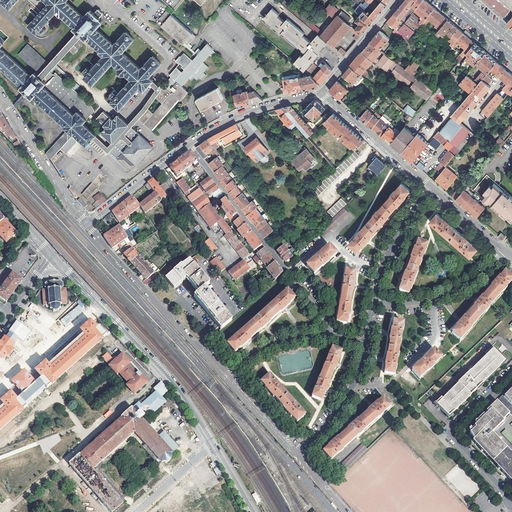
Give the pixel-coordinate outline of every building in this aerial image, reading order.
[(3,0),(2,2),(10,10),(18,0),(27,0),(41,12),(28,26),(37,34),(39,32),(43,27),(56,13),(60,16),(61,15),(75,28),(84,17),(66,1),(67,0),(3,0)] [(180,0),(173,9),(169,13),(171,15),(183,2),(184,0),(194,0),(201,6),(206,0),(180,0)] [(283,0),(281,3),(309,27),(312,24),(283,0)] [(368,6),(370,4),(366,0),(363,4),(361,2),(354,10),(360,16),(364,11),(368,6)] [(417,9),(423,0),(406,0),(403,3),(398,10),(394,14),(402,21),(405,24),(407,21),(403,18),(413,6),(417,9)] [(422,24),(435,8),(433,6),(425,0),(423,0),(417,9),(415,11),(423,17),(420,22),(421,23),(420,24),(421,25),(422,24)] [(511,11),(510,5),(504,0),(481,0),(500,17),(502,17),(505,17),(511,11)] [(360,17),(371,26),(380,14),(388,5),(382,1),(377,7),(374,11),(370,16),(364,11),(360,16),(360,17)] [(370,4),(368,6),(374,11),(377,7),(372,2),(370,4)] [(324,11),(332,18),(338,10),(330,3),(324,11)] [(294,62),(304,71),(318,54),(318,53),(327,42),(318,34),(311,42),(302,35),(304,33),(287,18),(284,22),(277,16),(279,14),(272,8),(264,18),(281,33),(282,32),(305,52),(301,56),(299,55),(294,62)] [(435,35),(448,19),(441,14),(435,8),(422,24),(425,26),(430,20),(436,25),(435,26),(437,28),(433,33),(435,35)] [(193,50),(190,48),(187,46),(185,43),(183,45),(189,50),(191,52),(196,56),(192,60),(186,55),(184,53),(177,61),(180,63),(183,66),(181,67),(184,69),(183,71),(175,80),(173,77),(164,86),(161,84),(159,86),(156,84),(153,81),(154,80),(149,77),(161,64),(153,56),(141,69),(123,52),(134,39),(126,32),(114,45),(97,29),(103,22),(100,19),(100,18),(99,18),(103,14),(100,12),(98,10),(94,14),(94,13),(93,14),(90,11),(84,17),(75,28),(73,29),(78,33),(48,67),(47,68),(39,77),(35,73),(32,76),(10,56),(1,48),(4,44),(0,40),(0,65),(1,67),(3,68),(1,70),(3,71),(4,70),(23,86),(21,88),(28,94),(33,99),(34,97),(65,125),(64,126),(68,130),(46,154),(50,160),(60,148),(66,153),(77,141),(72,136),(74,133),(88,145),(90,143),(94,139),(106,150),(109,152),(110,151),(118,159),(131,171),(153,147),(131,127),(135,123),(139,119),(152,130),(179,99),(181,101),(188,92),(182,86),(189,79),(191,81),(194,78),(197,81),(199,78),(202,80),(206,75),(204,73),(209,68),(203,63),(210,55),(213,58),(217,54),(213,51),(214,51),(207,44),(200,51),(198,49),(195,52),(193,50)] [(157,23),(159,24),(169,13),(167,10),(157,22),(157,23)] [(342,11),(338,16),(347,23),(351,19),(342,11)] [(171,15),(169,13),(159,24),(173,37),(183,45),(185,43),(186,42),(193,34),(171,15)] [(402,21),(394,14),(392,16),(391,18),(399,24),(402,21)] [(420,20),(413,14),(407,21),(405,24),(415,32),(420,26),(417,23),(420,20)] [(347,23),(338,16),(323,33),(312,24),(309,27),(318,34),(327,42),(328,43),(334,48),(350,29),(356,35),(354,38),(358,41),(362,36),(355,30),(354,30),(354,29),(352,27),(347,23)] [(355,30),(362,36),(367,30),(371,26),(360,17),(356,21),(360,25),(356,29),(355,28),(354,29),(354,30),(355,30)] [(399,24),(391,18),(389,20),(386,24),(387,25),(389,23),(396,28),(399,24)] [(446,34),(454,25),(452,23),(449,20),(448,19),(435,35),(430,39),(435,43),(431,48),(433,49),(442,39),(443,37),(446,34)] [(399,24),(396,28),(399,31),(402,34),(409,39),(415,32),(405,24),(402,21),(399,24)] [(448,38),(449,39),(458,28),(454,25),(446,34),(448,36),(448,37),(448,38)] [(452,46),(463,33),(462,32),(458,28),(449,39),(452,42),(451,43),(451,45),(452,46)] [(375,36),(370,42),(380,50),(390,39),(380,31),(375,36)] [(467,53),(475,43),(471,39),(466,35),(463,33),(452,46),(449,49),(455,55),(458,51),(456,49),(455,50),(453,48),(457,43),(459,45),(458,46),(462,48),(462,47),(464,49),(455,60),(458,63),(467,53)] [(318,53),(318,54),(328,43),(327,42),(318,53)] [(405,69),(385,53),(380,60),(377,57),(382,51),(380,50),(370,42),(367,46),(350,65),(363,76),(366,78),(370,73),(366,70),(373,61),(374,61),(388,71),(390,68),(394,70),(392,72),(408,84),(412,80),(414,81),(411,86),(428,99),(435,91),(412,74),(405,69)] [(475,66),(476,64),(486,52),(475,43),(467,53),(468,56),(462,62),(461,65),(464,67),(469,61),(475,66)] [(48,63),(28,44),(19,54),(40,72),(46,66),(47,67),(49,66),(47,64),(48,63)] [(491,70),(497,62),(486,52),(476,64),(484,70),(474,82),(467,75),(459,84),(471,93),(482,80),(486,75),(491,70)] [(420,65),(413,59),(405,69),(412,74),(420,65)] [(323,67),(313,78),(321,84),(325,79),(331,72),(333,70),(323,61),(320,64),(323,67)] [(510,91),(511,88),(511,74),(497,62),(491,70),(507,84),(504,87),(510,91)] [(314,63),(306,72),(310,75),(310,76),(318,67),(314,63)] [(363,76),(350,65),(346,70),(343,74),(352,82),(356,85),(363,76)] [(284,93),(284,94),(303,90),(301,78),(300,74),(282,77),(284,85),(281,86),(280,86),(280,88),(284,93)] [(301,78),(303,90),(318,87),(321,84),(313,78),(310,76),(310,75),(301,78)] [(492,79),(486,75),(482,80),(488,85),(492,79)] [(453,114),(461,122),(490,87),(488,85),(482,80),(471,93),(453,114)] [(348,90),(338,81),(329,90),(331,91),(340,99),(348,90)] [(438,87),(442,90),(447,84),(443,81),(438,87)] [(197,99),(203,109),(214,103),(224,98),(218,87),(197,99)] [(248,91),(234,95),(238,108),(252,104),(248,93),(248,91)] [(261,98),(255,91),(248,93),(252,104),(263,100),(261,98)] [(28,94),(25,92),(14,105),(16,108),(28,94)] [(504,98),(497,93),(482,111),(488,117),(504,98)] [(314,120),(325,108),(317,100),(314,101),(304,111),(314,120)] [(293,119),(298,114),(291,106),(283,108),(293,119)] [(293,119),(283,108),(275,110),(281,117),(289,126),(295,121),(293,119)] [(0,123),(8,136),(11,134),(13,138),(16,136),(0,109),(0,123)] [(368,109),(360,117),(363,120),(367,123),(374,115),(374,114),(368,109)] [(357,149),(365,141),(356,133),(341,120),(333,113),(332,114),(327,119),(325,121),(330,126),(329,127),(337,134),(338,133),(346,139),(345,141),(353,148),(354,147),(357,149)] [(295,121),(302,129),(307,124),(298,114),(293,119),(295,121)] [(439,161),(447,167),(474,134),(461,122),(453,114),(434,137),(449,149),(439,161)] [(374,115),(367,123),(369,124),(373,128),(380,120),(374,115)] [(380,120),(373,128),(377,131),(382,136),(389,127),(392,124),(382,116),(380,120)] [(246,123),(243,125),(249,135),(257,130),(249,118),(245,120),(246,123)] [(242,134),(237,123),(234,125),(208,139),(214,147),(215,148),(218,146),(216,141),(218,140),(219,141),(223,139),(225,142),(242,134)] [(309,137),(312,134),(318,128),(315,126),(311,129),(307,124),(302,129),(309,137)] [(389,127),(382,136),(386,139),(387,138),(392,142),(398,135),(393,131),(393,129),(391,127),(389,127)] [(398,135),(392,142),(391,143),(396,148),(401,153),(415,136),(404,127),(398,135)] [(415,136),(401,153),(407,157),(412,162),(428,143),(417,133),(415,136)] [(309,137),(336,169),(339,166),(312,134),(309,137)] [(268,153),(257,138),(244,147),(256,162),(268,153)] [(94,139),(90,143),(102,154),(106,150),(94,139)] [(214,147),(208,139),(203,143),(197,147),(197,148),(204,158),(208,155),(207,152),(214,147)] [(313,165),(310,162),(314,159),(305,148),(302,152),(303,154),(298,158),(297,157),(293,161),(300,170),(304,167),(306,170),(313,165)] [(312,192),(317,198),(360,157),(355,151),(312,192)] [(199,169),(202,167),(190,152),(184,156),(178,161),(185,170),(195,163),(199,169)] [(220,154),(209,163),(212,166),(215,171),(223,165),(220,161),(223,158),(220,154)] [(379,174),(386,166),(381,162),(377,157),(370,165),(379,174)] [(177,176),(185,170),(178,161),(170,167),(177,176)] [(419,162),(416,166),(421,171),(425,166),(419,162)] [(223,165),(215,171),(214,171),(217,174),(221,179),(228,174),(229,173),(224,166),(225,165),(224,164),(223,165)] [(457,176),(447,167),(436,180),(441,184),(447,189),(457,176)] [(228,174),(221,179),(223,182),(225,185),(233,180),(228,174)] [(464,182),(468,185),(474,178),(470,175),(464,182)] [(487,175),(474,190),(499,212),(511,223),(511,221),(511,197),(510,196),(510,195),(487,175)] [(200,190),(202,192),(214,183),(212,180),(210,177),(200,184),(203,188),(200,190)] [(202,192),(200,190),(200,189),(191,195),(188,191),(190,189),(182,179),(177,183),(189,199),(199,212),(211,203),(204,194),(202,192)] [(233,180),(225,185),(227,188),(230,191),(238,185),(233,179),(233,180)] [(148,183),(161,200),(166,196),(153,180),(148,183)] [(152,195),(139,206),(140,207),(145,214),(161,200),(148,183),(145,186),(152,195)] [(209,196),(219,189),(216,186),(214,183),(202,192),(204,194),(206,192),(209,196)] [(403,199),(411,190),(402,183),(350,243),(358,250),(366,242),(367,243),(368,241),(369,239),(368,239),(383,222),(384,223),(386,221),(387,220),(386,219),(401,202),(402,203),(403,201),(404,200),(403,199)] [(96,189),(91,185),(85,192),(82,195),(87,200),(96,189)] [(238,185),(230,191),(232,194),(235,198),(242,193),(237,187),(238,186),(238,185)] [(462,192),(456,200),(468,210),(477,218),(485,208),(464,189),(462,192)] [(456,200),(462,192),(459,190),(457,190),(452,196),(456,200)] [(218,200),(224,196),(221,192),(215,197),(218,200)] [(242,193),(235,198),(239,203),(243,208),(250,202),(242,192),(242,193)] [(92,205),(96,209),(107,201),(100,193),(93,198),(96,202),(92,205)] [(121,205),(130,216),(140,207),(139,206),(132,196),(127,200),(121,205)] [(221,208),(224,211),(231,206),(228,201),(226,198),(221,202),(223,205),(222,206),(222,207),(221,208)] [(76,201),(84,209),(87,206),(79,199),(76,201)] [(341,199),(328,212),(333,218),(347,205),(341,199)] [(250,202),(243,208),(245,212),(248,214),(257,207),(253,200),(250,202)] [(227,234),(232,230),(211,203),(199,212),(211,227),(212,228),(212,227),(217,222),(227,234)] [(117,208),(112,212),(120,223),(130,216),(121,205),(117,208)] [(225,216),(230,222),(234,219),(233,217),(237,213),(234,209),(231,206),(224,211),(226,215),(225,216)] [(257,207),(248,214),(250,218),(253,222),(262,215),(257,209),(258,208),(257,207)] [(350,212),(345,207),(321,231),(325,236),(350,212)] [(262,215),(253,222),(255,223),(256,226),(265,219),(268,216),(266,213),(262,215)] [(438,213),(431,221),(471,257),(478,249),(469,241),(470,240),(468,239),(467,238),(449,224),(450,223),(449,222),(447,220),(446,221),(438,213)] [(239,230),(246,225),(242,220),(240,218),(233,223),(239,230)] [(4,219),(0,223),(0,236),(6,244),(17,233),(4,219)] [(125,225),(128,230),(136,224),(133,219),(125,225)] [(265,219),(256,226),(257,227),(259,229),(268,223),(265,219)] [(268,223),(259,229),(262,233),(265,236),(273,229),(268,223)] [(105,235),(113,248),(128,238),(124,232),(122,229),(120,225),(105,235)] [(244,239),(252,233),(249,229),(246,225),(239,230),(238,231),(244,239)] [(244,260),(251,255),(232,230),(227,234),(227,235),(230,238),(228,240),(244,260)] [(254,252),(256,250),(262,245),(259,242),(252,233),(244,239),(254,252)] [(204,243),(212,253),(217,249),(210,239),(204,243)] [(399,290),(409,294),(427,245),(418,241),(414,252),(413,251),(412,253),(411,255),(413,255),(405,276),(403,276),(402,277),(402,279),(403,280),(399,290)] [(254,259),(257,263),(268,254),(265,249),(262,245),(256,250),(259,254),(257,255),(257,256),(254,259)] [(278,254),(281,257),(288,251),(284,246),(277,251),(278,253),(278,254)] [(316,272),(337,254),(329,246),(320,254),(319,253),(317,255),(316,256),(317,257),(307,265),(314,274),(316,272)] [(132,248),(125,253),(130,258),(129,259),(132,263),(139,256),(135,252),(135,251),(132,248)] [(288,251),(281,257),(283,260),(284,260),(285,262),(292,256),(291,255),(291,253),(295,250),(293,248),(288,251)] [(268,254),(257,263),(260,267),(264,264),(267,268),(275,262),(271,258),(268,254)] [(139,256),(132,263),(135,266),(138,269),(145,262),(139,256)] [(196,268),(194,269),(192,267),(194,265),(190,260),(185,264),(180,257),(177,259),(181,265),(173,271),(175,273),(172,275),(170,273),(165,278),(174,288),(179,283),(177,281),(180,279),(181,281),(187,277),(193,284),(195,282),(197,285),(195,286),(200,292),(195,296),(202,305),(204,303),(206,305),(204,307),(216,321),(218,319),(220,322),(218,323),(220,326),(224,322),(226,325),(232,320),(228,315),(226,316),(224,314),(226,312),(214,298),(212,300),(210,298),(212,296),(205,288),(210,284),(205,278),(203,280),(201,277),(203,276),(196,268)] [(210,263),(219,274),(225,269),(216,257),(210,263)] [(229,272),(236,280),(250,268),(244,260),(235,267),(229,272)] [(145,262),(138,269),(140,271),(142,274),(150,267),(145,262)] [(275,262),(267,268),(267,269),(275,280),(283,273),(281,271),(275,262)] [(150,267),(142,274),(147,279),(146,280),(144,281),(147,285),(156,276),(154,274),(155,273),(150,267)] [(356,272),(346,270),(337,322),(347,324),(349,313),(350,313),(350,311),(351,309),(349,309),(353,287),(354,287),(355,285),(355,284),(354,283),(356,272)] [(328,286),(333,280),(324,272),(318,278),(328,286)] [(452,332),(461,339),(511,280),(511,278),(505,272),(497,280),(496,280),(494,283),(495,283),(480,301),(479,300),(477,303),(477,304),(463,321),(462,320),(459,323),(460,324),(452,332)] [(0,291),(0,296),(6,301),(14,291),(22,281),(13,274),(0,291)] [(63,283),(61,280),(47,281),(45,284),(45,289),(44,290),(43,290),(44,306),(46,305),(46,308),(51,307),(51,310),(54,312),(59,311),(61,309),(60,304),(67,304),(66,288),(65,288),(64,287),(63,283)] [(288,291),(228,344),(235,353),(244,345),(245,346),(246,345),(248,343),(247,342),(264,327),(265,328),(266,327),(267,325),(267,324),(283,309),(284,310),(286,309),(287,308),(286,307),(295,299),(288,291)] [(81,302),(59,318),(65,326),(84,311),(81,307),(84,305),(81,302)] [(98,318),(94,322),(99,327),(104,324),(98,318)] [(24,344),(32,333),(16,322),(8,333),(9,334),(6,338),(5,337),(0,344),(0,355),(4,359),(7,354),(9,356),(14,350),(12,349),(15,345),(14,344),(17,340),(24,344)] [(403,323),(393,322),(392,332),(390,332),(390,334),(390,336),(391,336),(387,358),(386,358),(385,360),(385,362),(386,362),(384,373),(394,375),(403,323)] [(98,344),(99,344),(102,341),(102,340),(107,335),(99,327),(96,329),(91,323),(82,331),(88,337),(51,370),(46,364),(37,372),(43,378),(35,384),(25,373),(14,383),(24,394),(17,401),(11,395),(2,403),(8,409),(0,415),(0,431),(23,412),(22,411),(27,407),(24,404),(44,386),(47,389),(52,384),(53,384),(57,381),(57,380),(98,343),(98,344)] [(494,371),(500,366),(499,366),(502,363),(505,360),(497,353),(493,348),(471,370),(458,382),(458,383),(442,398),(441,397),(436,402),(441,408),(447,414),(449,416),(452,413),(454,410),(454,411),(460,405),(465,401),(471,395),(470,394),(477,388),(478,387),(476,386),(479,384),(481,382),(482,383),(492,374),(494,371)] [(312,397),(321,401),(325,390),(326,390),(327,389),(328,387),(327,387),(335,366),(336,366),(337,365),(338,363),(337,363),(341,352),(332,349),(312,397)] [(425,358),(423,357),(421,360),(422,361),(412,370),(420,378),(442,358),(434,349),(425,358)] [(108,364),(117,375),(119,373),(127,382),(125,384),(134,394),(149,381),(122,351),(108,364)] [(107,352),(101,356),(107,363),(113,358),(107,352)] [(290,414),(298,422),(306,415),(270,375),(262,382),(270,391),(269,392),(270,393),(271,394),(272,393),(287,410),(286,411),(287,412),(289,414),(290,414)] [(70,465),(111,511),(113,511),(124,502),(126,501),(99,470),(134,438),(142,419),(144,417),(146,418),(145,419),(146,420),(166,402),(168,404),(175,400),(169,392),(161,382),(154,389),(156,391),(148,399),(145,397),(84,452),(70,465)] [(511,403),(505,397),(504,395),(498,401),(499,403),(510,414),(511,415),(511,403)] [(323,451),(331,460),(391,406),(383,398),(375,406),(374,405),(372,406),(371,408),(372,409),(355,423),(354,423),(353,424),(351,425),(352,426),(335,441),(334,440),(333,442),(331,443),(332,444),(323,451)] [(489,413),(499,403),(498,401),(488,411),(489,413)] [(511,453),(502,443),(499,440),(492,434),(495,431),(505,422),(504,421),(505,419),(510,414),(499,403),(489,413),(488,414),(486,416),(477,425),(475,426),(477,428),(471,433),(476,440),(478,443),(480,445),(488,453),(491,456),(492,456),(496,459),(495,460),(496,461),(497,460),(500,464),(500,465),(507,473),(510,476),(508,478),(511,481),(511,480),(511,453)] [(477,425),(486,416),(485,415),(482,417),(482,418),(479,421),(478,421),(477,422),(476,423),(476,424),(477,425)] [(157,436),(142,419),(134,438),(160,466),(164,462),(166,463),(169,463),(171,461),(172,458),(171,455),(179,448),(164,432),(159,436),(158,435),(157,436)] [(505,422),(495,431),(496,432),(497,432),(503,426),(504,426),(507,423),(507,421),(506,420),(505,419),(504,421),(505,422)] [(511,436),(506,430),(503,434),(511,443),(511,442),(511,436)] [(511,444),(500,433),(498,435),(511,449),(511,444)] [(362,444),(337,468),(342,473),(367,449),(362,444)] [(488,453),(480,445),(479,447),(482,450),(482,451),(483,452),(484,452),(487,455),(488,453)] [(507,473),(500,465),(498,467),(499,468),(499,469),(500,470),(501,470),(505,474),(507,473)] [(256,493),(252,495),(257,504),(261,502),(256,493)]
